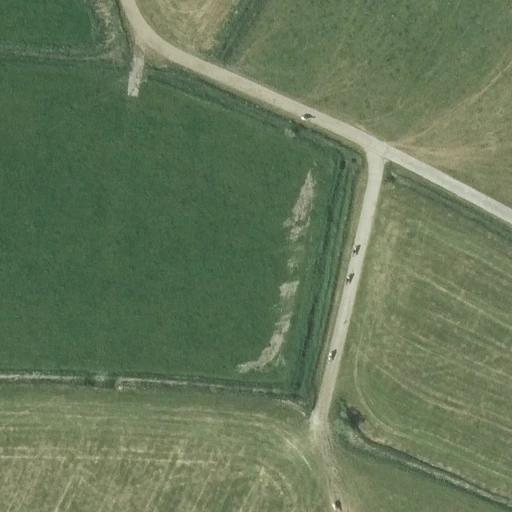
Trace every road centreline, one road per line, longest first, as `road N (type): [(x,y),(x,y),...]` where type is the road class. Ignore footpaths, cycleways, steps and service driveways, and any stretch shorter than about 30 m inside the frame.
road 1 (track): [(126,0),(140,27),(180,57),(379,149),(511,222)]
road 2 (track): [(379,149),(319,417)]
